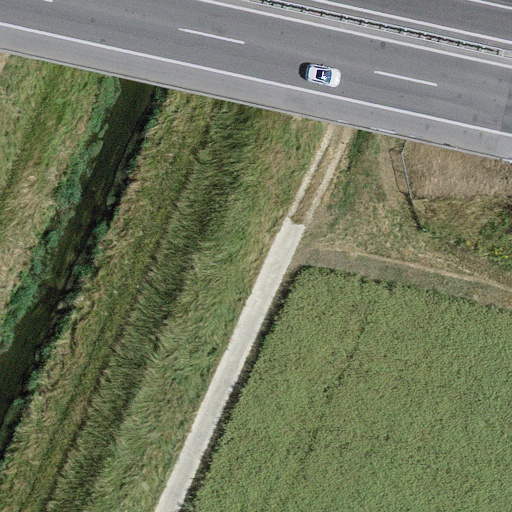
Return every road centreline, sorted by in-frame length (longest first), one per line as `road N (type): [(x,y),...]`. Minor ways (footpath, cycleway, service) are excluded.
road 1 (track): [(169,511),(397,0)]
road 2 (motorway): [(44,0),(511,101)]
